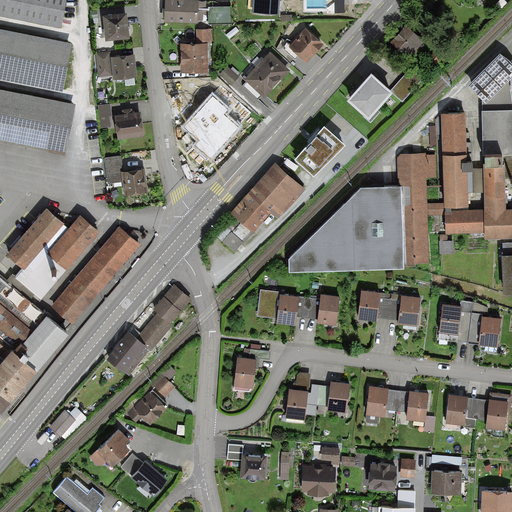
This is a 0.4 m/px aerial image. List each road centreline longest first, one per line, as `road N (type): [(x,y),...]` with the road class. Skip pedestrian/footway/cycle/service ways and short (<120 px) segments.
road 1 (residential): [(202,421),(227,422),(258,409),(291,354),(511,378)]
road 2 (primary): [(198,220),(393,0)]
road 3 (primary): [(0,456),(172,248)]
road 4 (residential): [(147,0),(168,164),(198,220)]
road 5 (residential): [(172,248),(196,276),(209,327),(202,421)]
